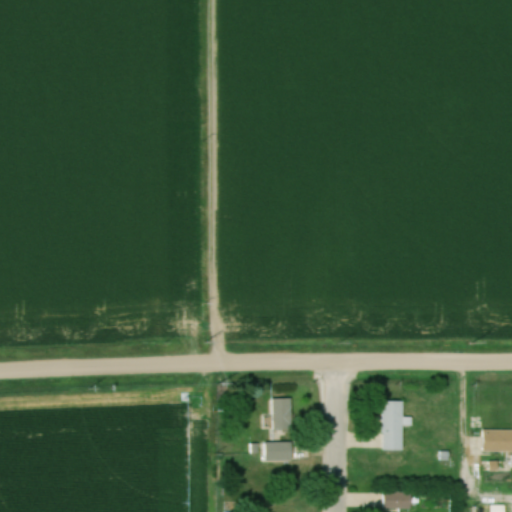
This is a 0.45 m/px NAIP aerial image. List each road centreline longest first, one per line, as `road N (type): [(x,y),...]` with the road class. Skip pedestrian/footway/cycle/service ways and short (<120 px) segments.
road 1 (residential): [(338,365),(0,373)]
road 2 (tertiary): [(511,364),(338,365)]
road 3 (tertiary): [(336,511),(338,365)]
